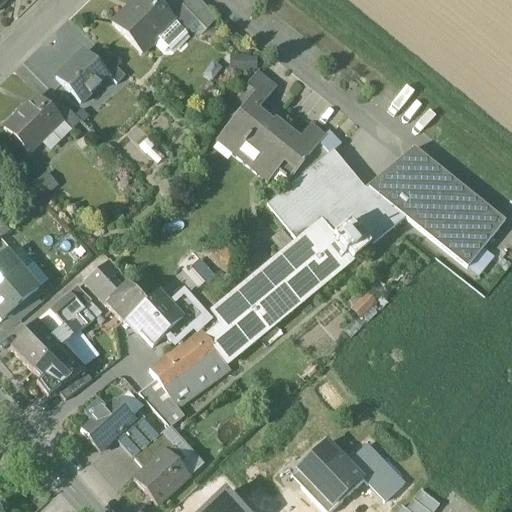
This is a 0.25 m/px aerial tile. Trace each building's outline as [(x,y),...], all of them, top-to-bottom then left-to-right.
[(0,0),(0,9),(9,0),(0,0)] [(149,0),(146,0),(130,18),(125,13),(111,27),(140,57),(154,43),(151,40),(169,22),(165,17),(166,16),(149,0)] [(216,22),(193,0),(181,0),(177,4),(197,23),(196,25),(204,33),(216,22)] [(197,23),(177,4),(166,16),(165,17),(169,22),(185,36),(196,25),(197,23)] [(242,52),(226,67),(242,84),(258,69),(242,52)] [(124,79),(99,53),(90,62),(108,80),(116,88),(124,79)] [(90,62),(83,54),(55,82),(80,108),(108,80),(90,62)] [(52,115),(37,99),(3,133),(27,157),(60,125),(51,116),(52,115)] [(299,142),(275,122),(272,126),(247,105),(215,145),(265,186),(276,173),(289,184),(291,181),(296,185),(325,161),(315,151),(324,139),(310,128),(299,142)] [(79,125),(61,107),(52,115),(51,116),(60,125),(70,135),(79,125)] [(329,134),(324,139),(315,151),(325,161),(332,155),(341,147),(329,134)] [(504,225),(413,151),(364,193),(394,230),(404,221),(466,271),(504,225)] [(364,193),(332,155),(325,161),(296,185),(266,210),(295,245),(320,224),(334,240),(349,228),(367,250),(368,251),(394,230),(364,193)] [(295,245),(209,316),(211,320),(219,329),(206,341),(217,357),(225,368),(241,355),(241,357),(353,263),(353,262),(334,240),(320,224),(295,245)] [(367,250),(349,228),(334,240),(353,262),(367,250)] [(279,252),(288,243),(277,233),(269,242),(279,252)] [(243,260),(249,271),(271,260),(265,248),(243,260)] [(6,256),(0,261),(0,292),(21,275),(6,256)] [(108,266),(84,286),(95,299),(118,278),(108,266)] [(0,292),(0,324),(37,293),(21,275),(0,292)] [(127,289),(126,289),(123,286),(124,285),(118,278),(95,299),(121,327),(122,327),(143,308),(127,289)] [(76,292),(70,298),(82,312),(89,306),(76,292)] [(169,310),(157,297),(127,324),(152,351),(163,341),(164,343),(166,341),(173,350),(176,347),(203,322),(204,322),(182,298),(169,310)] [(84,313),(82,312),(70,298),(44,320),(48,324),(53,319),(63,331),(72,341),(85,330),(76,320),(84,313)] [(206,325),(203,322),(176,347),(180,351),(201,336),(206,341),(219,329),(211,320),(206,325)] [(31,375),(57,350),(50,343),(35,327),(9,352),(31,375)] [(64,348),(72,341),(63,331),(50,343),(57,350),(59,353),(64,348)] [(180,351),(148,375),(164,396),(217,357),(206,341),(201,336),(180,351)] [(36,388),(47,403),(57,395),(84,375),(64,348),(59,353),(57,350),(31,375),(40,384),(36,388)] [(217,357),(164,396),(176,412),(229,373),(225,368),(217,357)] [(91,384),(84,375),(57,395),(64,405),(91,384)] [(121,414),(112,404),(101,415),(100,413),(89,422),(91,424),(79,434),(88,444),(87,445),(99,458),(115,444),(135,426),(134,425),(122,413),(121,414)] [(140,419),(134,425),(135,426),(115,444),(131,462),(159,439),(140,419)] [(162,438),(142,454),(152,466),(165,454),(168,457),(174,452),(162,438)] [(347,498),(362,484),(346,467),(326,446),(297,474),(307,484),(300,491),(320,511),(332,511),(341,504),(339,502),(345,496),(347,498)] [(366,448),(346,467),(362,484),(383,506),(403,486),(366,448)] [(152,466),(132,484),(156,510),(189,480),(168,457),(165,454),(152,466)] [(419,494),(412,503),(423,511),(436,511),(439,509),(419,494)] [(237,511),(223,497),(207,511),(237,511)] [(423,511),(412,503),(405,511),(423,511)]
